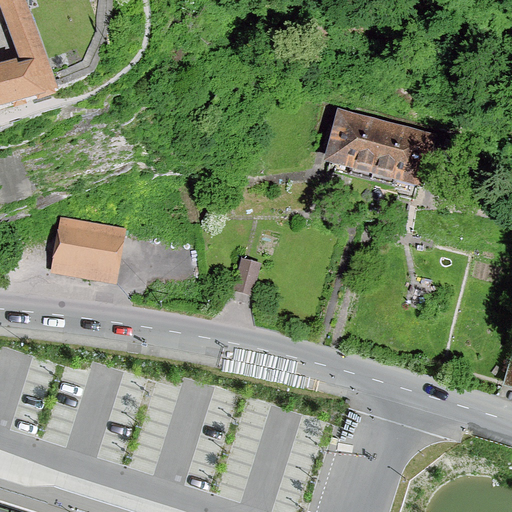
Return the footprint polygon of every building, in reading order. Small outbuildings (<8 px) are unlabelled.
[(0,0),(0,109),(14,105),(15,108),(25,105),(23,102),(36,98),(38,103),(54,97),(52,92),(48,80),(41,61),(19,2),(23,0),(0,0)] [(48,80),(52,92),(93,74),(104,50),(111,26),(112,0),(98,0),(95,35),(82,63),(48,80)] [(371,182),(385,131),(342,119),(339,130),(331,128),(327,141),(335,143),(328,171),(371,182)] [(385,131),(371,182),(415,194),(423,166),(431,168),(434,156),(426,153),(429,143),(385,131)] [(122,236),(64,225),(56,269),(112,279),(119,242),(121,242),(122,236)] [(260,265),(243,261),(235,291),(252,296),(260,265)]
